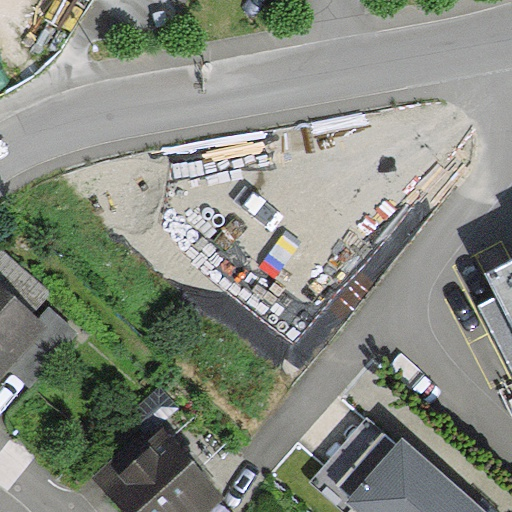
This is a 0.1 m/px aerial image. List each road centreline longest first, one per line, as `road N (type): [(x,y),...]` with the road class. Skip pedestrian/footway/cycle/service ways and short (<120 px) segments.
road 1 (residential): [(340,70),(511,38)]
road 2 (unknown): [(88,125),(150,0)]
